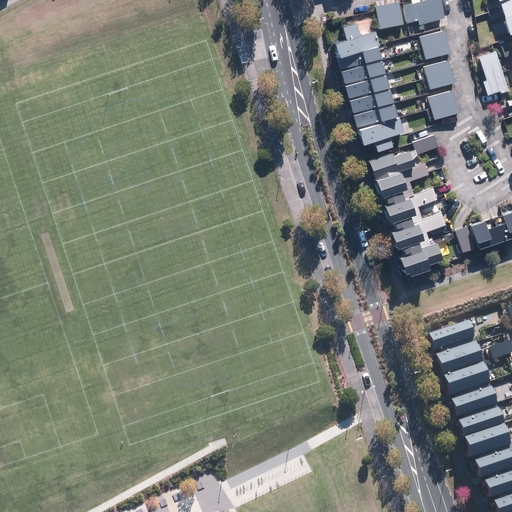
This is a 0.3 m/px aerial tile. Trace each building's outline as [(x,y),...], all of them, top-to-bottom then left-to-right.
[(437,0),(430,0),(400,8),(405,25),(415,22),(418,31),(422,30),(421,25),(443,19),(437,0)] [(511,0),(491,0),(503,37),(511,33),(511,0)] [(395,2),(372,8),(378,31),(401,25),(395,2)] [(338,31),(341,43),(328,46),(332,60),(370,49),(374,48),(371,35),(354,39),(351,27),(338,31)] [(440,31),(417,37),(423,60),(446,54),(440,31)] [(335,73),(374,63),(370,49),(332,60),(335,73)] [(493,50),(474,56),(483,82),(479,83),(484,99),(507,91),(493,50)] [(444,61),(421,67),(427,90),(450,84),(444,61)] [(340,86),(377,75),(373,63),(336,74),(340,86)] [(344,101),(381,90),(377,78),(340,89),(344,101)] [(449,90),(426,97),(432,119),(455,113),(449,90)] [(348,115),(385,105),(382,93),(344,103),(348,115)] [(352,130),(389,120),(386,108),(349,118),(352,130)] [(395,120),(351,133),(355,148),(367,144),(370,154),(389,149),(386,139),(399,135),(395,120)] [(410,144),(414,156),(436,148),(432,136),(410,144)] [(370,181),(410,168),(405,153),(389,158),(386,151),(363,159),(370,181)] [(409,196),(405,183),(426,176),(422,164),(410,168),(370,181),(369,182),(377,207),(409,196)] [(417,221),(413,208),(435,201),(431,189),(409,196),(377,207),(385,231),(417,221)] [(426,247),(422,233),(443,226),(438,213),(417,221),(385,231),(394,257),(426,247)] [(491,227),(497,243),(511,238),(511,217),(511,213),(497,217),(499,225),(491,227)] [(487,246),(497,243),(491,227),(482,230),(479,222),(466,226),(474,250),(487,246)] [(463,227),(452,231),(460,252),(471,248),(463,227)] [(426,247),(394,257),(401,279),(423,272),(421,268),(438,262),(432,245),(426,247)] [(507,334),(499,312),(469,322),(476,345),(507,334)] [(468,341),(462,324),(422,337),(428,354),(468,341)] [(485,350),(489,361),(509,354),(506,343),(485,350)] [(476,364),(469,345),(429,359),(435,377),(476,364)] [(483,385),(477,366),(436,380),(443,398),(483,385)] [(490,407),(484,390),(444,403),(450,420),(490,407)] [(496,426),(491,409),(450,423),(456,439),(496,426)] [(503,446),(497,428),(456,441),(462,459),(503,446)] [(511,467),(511,466),(507,450),(466,464),(472,480),(511,467)] [(511,490),(511,471),(477,484),(483,500),(511,490)] [(511,511),(511,494),(486,503),(488,511),(511,511)]
